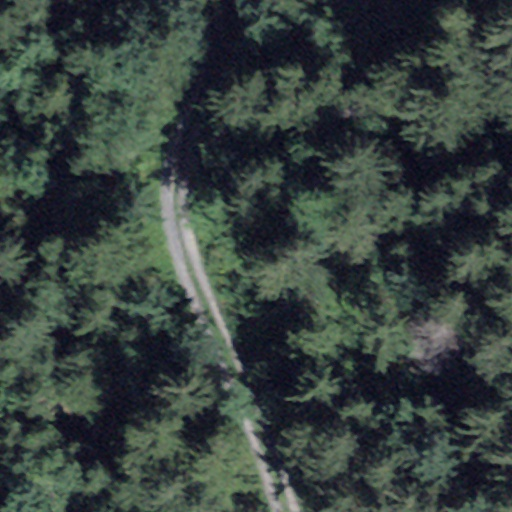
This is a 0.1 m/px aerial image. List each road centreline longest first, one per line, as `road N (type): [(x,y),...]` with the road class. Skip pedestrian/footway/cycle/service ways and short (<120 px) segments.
road 1 (track): [(275,511),(234,378),(183,257),(174,208),(182,154)]
road 2 (track): [(237,0),(182,154)]
